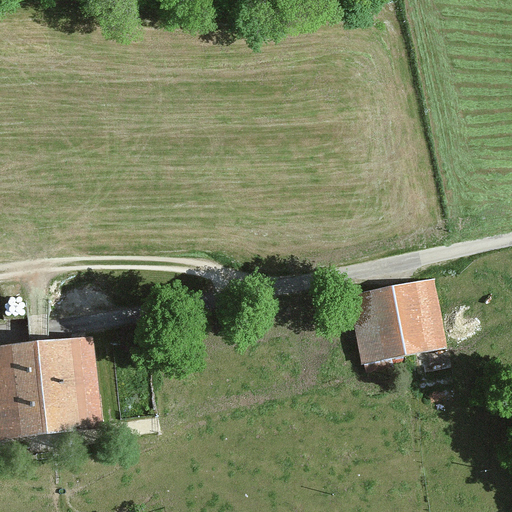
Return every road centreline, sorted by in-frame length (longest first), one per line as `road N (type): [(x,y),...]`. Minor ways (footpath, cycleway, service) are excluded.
road 1 (unclassified): [(511,239),(0,332)]
road 2 (track): [(257,286),(195,266),(59,262),(0,272)]
